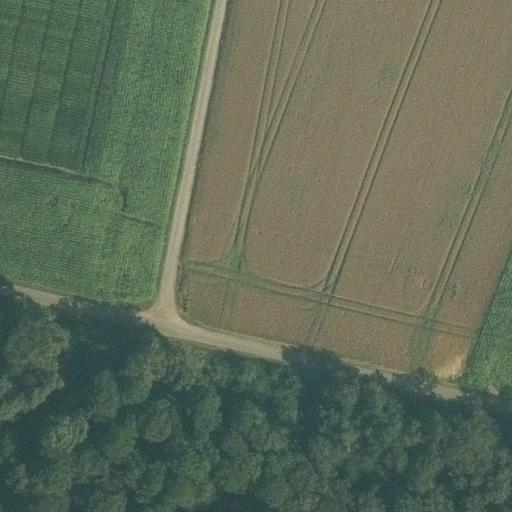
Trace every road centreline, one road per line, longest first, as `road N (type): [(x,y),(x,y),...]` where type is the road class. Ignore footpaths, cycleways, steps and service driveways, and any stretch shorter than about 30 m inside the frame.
road 1 (unclassified): [(0,283),(511,406)]
road 2 (track): [(166,323),(226,0)]
